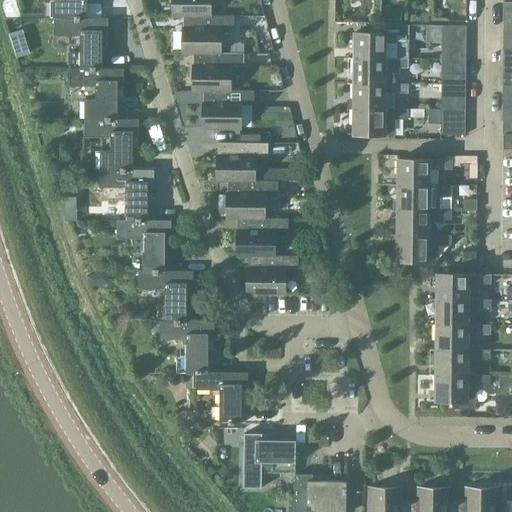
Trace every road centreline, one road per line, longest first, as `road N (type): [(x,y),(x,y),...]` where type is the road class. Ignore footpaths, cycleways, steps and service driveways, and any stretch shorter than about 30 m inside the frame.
road 1 (residential): [(359,329),(273,329),(246,316),(226,280),(133,0)]
road 2 (residential): [(359,329),(272,0)]
road 3 (tertiary): [(130,511),(62,421),(0,273)]
road 4 (residential): [(511,438),(414,434),(385,414),(359,329)]
